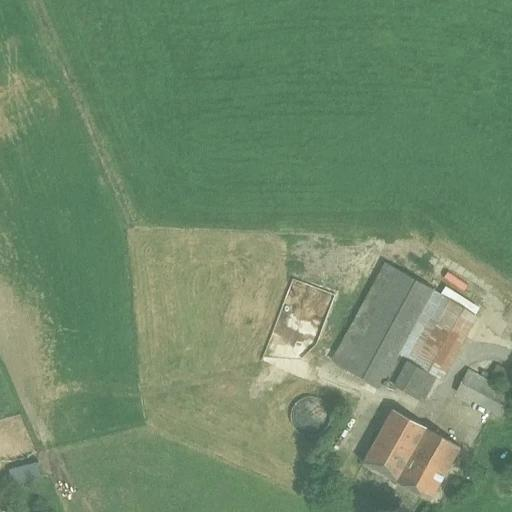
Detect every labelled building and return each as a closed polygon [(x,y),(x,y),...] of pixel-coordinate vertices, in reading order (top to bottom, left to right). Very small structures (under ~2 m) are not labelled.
[(158,256),(158,295),(178,295),(179,256),(158,256)] [(479,317),(435,290),(385,262),(332,361),(382,388),(386,380),(425,402),(438,377),(444,381),(479,317)] [(238,310),(236,263),(208,264),(210,311),(238,310)] [(510,385),(511,379),(511,372),(501,366),(495,378),(510,385)] [(506,419),(511,407),(511,391),(469,370),(457,393),(506,419)] [(330,427),(332,420),(331,416),(330,412),(325,406),(322,404),(318,402),(311,401),(304,403),(298,408),(295,413),(293,421),(295,427),(297,432),(300,435),(303,437),(307,439),(314,439),(321,437),(326,434),(330,427)] [(431,499),(461,447),(395,409),(365,462),(431,499)] [(352,414),(332,447),(353,459),(372,426),(352,414)]
